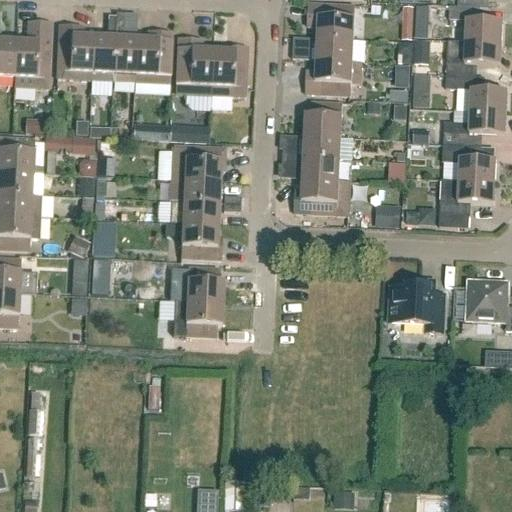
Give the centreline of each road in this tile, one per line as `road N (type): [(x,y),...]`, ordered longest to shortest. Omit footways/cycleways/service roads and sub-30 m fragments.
road 1 (residential): [(511,242),(503,254),(269,245)]
road 2 (residential): [(269,245),(260,237),(270,1)]
